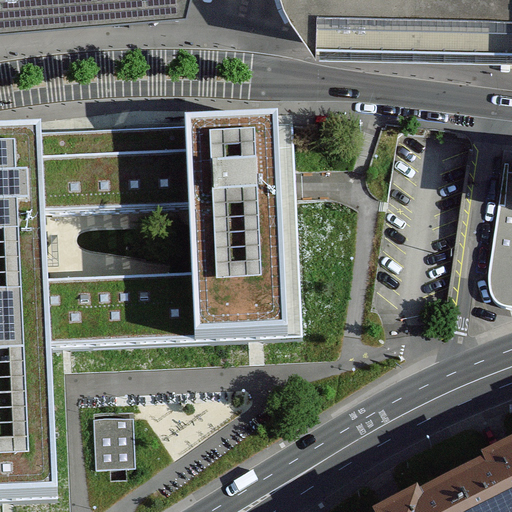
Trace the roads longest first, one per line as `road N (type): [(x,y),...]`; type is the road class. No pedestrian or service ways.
road 1 (tertiary): [(0,87),(108,73),(251,76),(490,104)]
road 2 (residential): [(490,104),(459,333),(463,385)]
road 3 (primary): [(241,511),(463,385)]
